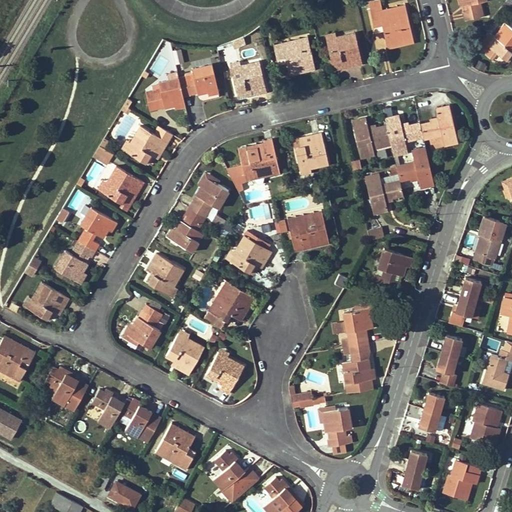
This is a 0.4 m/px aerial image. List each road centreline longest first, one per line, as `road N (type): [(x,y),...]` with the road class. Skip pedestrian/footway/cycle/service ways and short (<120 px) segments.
road 1 (residential): [(449,73),(226,124),(195,143),(83,335),(261,433)]
road 2 (residential): [(361,473),(397,386),(454,198)]
road 3 (residential): [(261,433),(289,298)]
road 4 (unknown): [(114,511),(0,447)]
